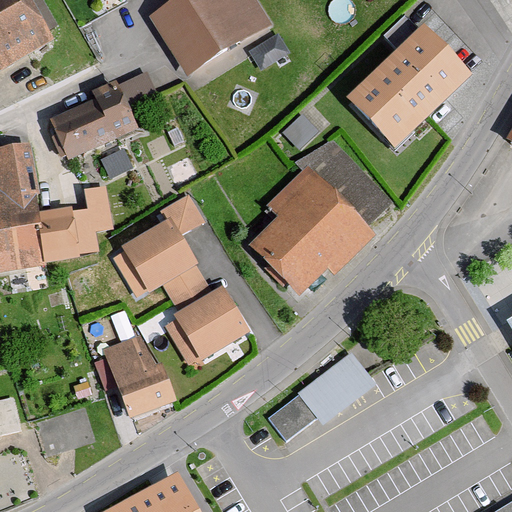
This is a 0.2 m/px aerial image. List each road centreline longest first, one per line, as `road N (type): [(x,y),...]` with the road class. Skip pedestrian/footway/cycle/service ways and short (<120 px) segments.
road 1 (tertiary): [(54,511),(206,414),(302,340),(401,246)]
road 2 (tertiary): [(401,246),(511,79)]
road 3 (residential): [(401,246),(511,402)]
